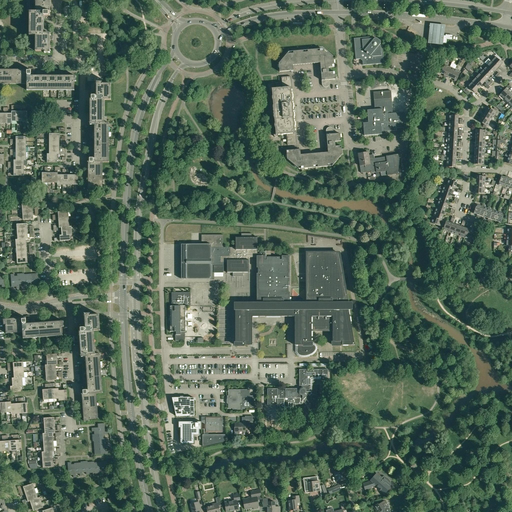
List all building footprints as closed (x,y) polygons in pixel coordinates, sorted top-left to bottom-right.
[(50,16),(50,6),(49,0),(35,0),(36,12),(29,12),(29,36),(36,36),(36,52),(44,52),(44,53),(50,53),(50,35),(44,35),(43,16),(50,16)] [(444,30),(444,25),(429,24),(429,29),(427,44),(442,45),(444,30)] [(452,35),(450,35),(448,35),(445,35),(445,36),(443,36),(442,39),(442,43),(447,43),(447,40),(452,40),(452,35)] [(371,37),(354,39),(356,59),(360,59),(361,58),(363,60),(362,61),(363,65),(384,64),(382,46),(380,44),(380,41),(376,38),(374,39),(371,37)] [(329,80),(335,79),(335,72),(329,72),(328,68),(334,67),(333,59),(322,49),(288,52),(279,63),(279,72),(293,71),(293,65),(320,63),(321,81),(322,84),(322,85),(322,86),(323,86),(323,87),(324,87),(325,87),(326,87),(327,87),(328,86),(329,85),(329,84),(329,83),(329,80)] [(392,52),(389,67),(395,68),(397,53),(392,52)] [(495,57),(491,61),(498,67),(502,63),(495,57)] [(494,72),(498,67),(491,61),(487,65),(494,72)] [(445,77),(449,67),(444,65),(441,64),(440,67),(442,68),(440,73),(444,75),(443,76),(445,77)] [(487,65),(483,69),(490,76),(494,72),(487,65)] [(455,69),(449,67),(445,77),(447,78),(447,77),(451,78),(455,69)] [(27,91),(43,91),(74,91),(74,82),(76,82),(76,76),(31,76),(31,70),(0,69),(0,84),(27,84),(27,91)] [(460,72),(455,69),(451,78),(454,80),(453,81),(456,82),(460,72)] [(490,76),(483,69),(479,73),(486,80),(490,76)] [(482,84),(486,80),(479,73),(475,78),(482,84)] [(282,88),(280,88),(274,89),(274,88),(272,87),(271,87),(269,88),(270,90),(271,91),(272,91),(272,98),(272,99),(273,106),(272,106),(273,119),(274,119),(275,126),(274,126),(275,126),(275,133),(273,134),(274,136),(275,137),(277,137),(278,136),(278,135),(286,134),(287,145),(296,144),(295,134),(295,128),(294,129),(294,124),(295,124),(294,124),(293,115),(294,115),(293,115),(292,106),(293,106),(292,106),(291,92),(292,92),(291,87),(290,77),(281,77),(282,88)] [(475,78),(471,82),(478,88),(482,84),(475,78)] [(104,123),(104,116),(104,100),(111,100),(111,84),(102,84),(102,82),(96,82),(96,96),(90,96),(90,125),(94,125),(94,159),(88,159),(88,190),(94,190),(94,188),(102,188),(102,163),(109,163),(109,162),(109,124),(109,123),(104,123)] [(478,88),(471,82),(467,86),(474,93),(478,88)] [(505,89),(499,96),(503,100),(509,93),(505,89)] [(364,136),(367,136),(382,134),(381,132),(396,131),(396,128),(406,127),(405,112),(393,113),(391,98),(391,91),(373,92),(374,107),(377,107),(377,109),(367,110),(368,123),(363,123),(364,136)] [(511,98),(511,94),(509,93),(503,100),(507,103),(511,98)] [(487,108),(485,112),(493,117),(496,112),(495,111),(497,109),(494,107),(493,109),(487,106),(485,108),(487,108)] [(490,122),(493,117),(485,112),(483,115),(481,114),(480,116),(490,122)] [(490,122),(480,116),(479,117),(481,118),(479,122),(483,125),(482,127),(485,128),(486,126),(487,127),(490,122)] [(300,149),(286,151),(287,159),(299,169),(332,166),(342,154),(341,146),(335,146),(335,142),(341,141),(340,134),(333,134),(333,130),(333,129),(332,129),(332,128),(331,128),(330,127),(329,127),(328,127),(328,128),(327,128),(327,129),(326,129),(326,130),(326,131),(326,132),(326,135),(328,152),(300,155),(300,149)] [(361,173),(365,172),(367,173),(376,172),(376,173),(380,172),(379,163),(383,163),(382,157),(369,159),(368,152),(358,154),(361,173)] [(57,163),(57,155),(49,154),(47,154),(47,163),(57,163)] [(386,157),(382,157),(383,163),(379,163),(380,172),(386,171),(387,176),(398,174),(400,154),(386,156),(386,157)] [(455,162),(446,161),(445,167),(451,167),(451,170),(454,170),(454,167),(455,167),(455,162)] [(503,187),(507,177),(505,176),(505,177),(501,176),(498,185),(503,187)] [(503,187),(509,189),(511,180),(509,179),(509,177),(507,177),(503,187)] [(448,180),(446,185),(453,188),(452,188),(455,189),(457,183),(451,181),(452,179),(449,178),(448,180)] [(453,188),(446,185),(444,184),(442,190),(451,193),(452,188),(453,188)] [(449,198),(451,193),(442,190),(440,195),(449,198)] [(438,201),(447,204),(449,198),(440,195),(438,201)] [(445,209),(447,204),(438,201),(436,206),(445,209)] [(476,216),(478,217),(482,206),(476,204),(473,213),(477,215),(476,216)] [(443,214),(445,209),(436,206),(434,211),(443,214)] [(482,206),(478,217),(480,217),(481,216),(484,217),(487,208),(482,206)] [(487,208),(484,217),(488,218),(487,220),(489,221),(493,210),(487,208)] [(493,210),(489,221),(491,221),(491,220),(495,221),(498,212),(493,210)] [(442,220),(443,214),(434,211),(432,217),(442,220)] [(498,212),(495,221),(499,222),(498,224),(500,224),(504,214),(498,212)] [(445,221),(442,220),(432,217),(430,222),(444,227),(445,221)] [(445,221),(444,227),(442,230),(448,232),(451,223),(445,221)] [(457,225),(451,223),(448,232),(454,234),(457,225)] [(462,227),(457,225),(454,234),(459,236),(462,227)] [(462,227),(459,236),(464,238),(467,229),(462,227)] [(473,231),(467,229),(464,238),(470,240),(472,234),(474,235),(475,232),(473,231)] [(314,345),(313,344),(311,344),(311,342),(311,330),(332,330),(332,342),(332,345),(341,345),(354,345),(348,309),(350,309),(349,303),(347,303),(339,253),(307,253),(307,303),(290,303),(290,292),(288,292),(288,286),(290,286),(290,256),(281,256),(281,260),(280,260),(280,257),(271,257),(271,251),(266,251),(266,253),(257,253),(257,237),(251,237),(251,234),(252,234),(241,234),(241,237),(236,237),(235,237),(235,247),(229,247),(229,256),(220,256),(220,263),(227,263),(227,272),(227,273),(233,273),(233,276),(232,276),(243,276),(243,273),(248,273),(249,273),(248,257),(256,257),(257,268),(258,268),(258,273),(257,273),(257,303),(256,303),(242,304),(242,306),(240,306),(240,305),(239,305),(238,305),(238,306),(237,306),(237,307),(238,307),(238,308),(239,308),(240,308),(240,307),(242,307),(242,309),(235,309),(235,342),(235,345),(244,345),(252,345),(252,317),(294,317),(295,345),(296,345),(296,352),(298,354),(299,355),(301,356),(304,356),(306,356),(308,355),(310,355),(311,354),(313,353),(315,351),(315,349),(316,347),(314,345)] [(229,256),(229,247),(223,247),(223,235),(201,235),(201,244),(182,244),(182,279),(214,279),(214,273),(223,273),(223,272),(227,272),(227,263),(220,263),(220,256),(229,256)] [(10,275),(11,278),(11,280),(11,284),(11,286),(16,286),(16,289),(19,289),(19,287),(18,287),(18,284),(17,274),(17,276),(14,277),(14,274),(10,275)] [(25,284),(25,275),(24,275),(24,274),(17,274),(18,284),(23,284),(23,287),(26,287),(25,284)] [(175,341),(185,341),(185,335),(183,335),(183,332),(185,332),(185,309),(187,309),(188,309),(187,306),(190,306),(190,293),(171,293),(172,303),(172,306),(170,306),(170,332),(175,332),(175,341)] [(98,419),(97,402),(96,393),(103,393),(101,377),(100,353),(98,354),(98,352),(95,352),(95,346),(94,331),(100,331),(99,315),(90,315),(90,314),(84,314),(85,317),(85,323),(85,324),(79,324),(79,328),(79,332),(80,347),(81,355),(81,357),(82,357),(86,357),(87,378),(87,381),(88,385),(88,386),(81,386),(81,390),(82,390),(82,391),(82,400),(83,403),(84,419),(84,421),(89,421),(89,419),(98,419)] [(30,317),(26,318),(25,318),(20,318),(3,319),(4,325),(5,325),(6,333),(23,332),(23,338),(31,338),(63,336),(62,327),(64,327),(63,321),(31,323),(30,324),(30,321),(30,317)] [(297,388),(290,388),(267,389),(267,405),(277,405),(277,409),(295,409),(295,407),(307,407),(308,408),(309,408),(311,407),(312,406),(313,405),(314,404),(315,403),(316,402),(317,401),(318,400),(318,398),(319,397),(317,396),(317,385),(318,385),(318,380),(328,380),(328,369),(299,369),(299,386),(301,386),(301,388),(300,389),(299,389),(299,390),(299,391),(297,391),(297,388)] [(22,378),(12,379),(13,386),(23,386),(22,378)] [(61,390),(58,391),(58,389),(53,389),(54,399),(58,399),(59,401),(59,396),(62,396),(61,390)] [(59,401),(67,400),(67,390),(61,390),(62,396),(59,396),(59,401)] [(249,390),(241,390),(228,390),(228,396),(227,396),(227,404),(228,404),(228,409),(232,408),(232,410),(241,410),(241,409),(242,409),(242,407),(244,407),(244,408),(249,408),(249,407),(254,408),(254,396),(250,396),(249,390)] [(194,398),(190,398),(190,397),(183,397),(183,396),(180,397),(180,398),(172,398),(173,404),(173,407),(174,407),(176,416),(194,416),(194,398)] [(242,422),(242,423),(235,423),(235,434),(235,435),(236,436),(237,436),(239,435),(239,434),(239,431),(245,431),(245,422),(253,422),(253,416),(245,416),(245,417),(242,417),(242,422)] [(201,424),(201,429),(204,429),(204,435),(202,435),(202,447),(206,444),(216,441),(225,441),(225,436),(222,436),(222,435),(208,435),(208,432),(209,432),(215,432),(218,432),(222,432),(222,417),(220,417),(218,417),(218,418),(215,418),(215,417),(209,417),(209,418),(206,418),(201,418),(201,420),(201,424)] [(201,424),(201,422),(200,422),(200,423),(195,422),(195,421),(179,421),(179,427),(180,427),(180,443),(194,444),(194,435),(199,435),(199,429),(201,429),(201,424)] [(92,435),(102,434),(105,434),(105,435),(108,435),(107,432),(104,432),(104,428),(105,428),(104,423),(98,424),(98,428),(92,428),(92,432),(94,431),(94,434),(92,435)] [(53,433),(55,433),(55,428),(44,429),(45,433),(48,433),(48,437),(53,436),(53,433)] [(43,434),(43,440),(43,442),(53,441),(53,439),(53,436),(48,437),(48,433),(45,433),(43,434)] [(75,475),(75,473),(74,463),(74,464),(71,465),(71,462),(68,463),(68,474),(73,474),(73,478),(76,477),(76,475),(75,475)] [(74,463),(75,473),(80,473),(80,476),(83,476),(83,473),(82,473),(82,472),(81,462),(81,463),(74,463)] [(101,473),(101,472),(101,462),(94,463),(95,475),(96,475),(96,472),(99,472),(100,476),(102,475),(102,473),(101,473)] [(108,472),(107,462),(101,462),(101,472),(106,472),(106,475),(109,475),(109,472),(108,472)] [(340,469),(341,469),(333,471),(335,477),(333,477),(334,482),(338,481),(337,480),(343,479),(343,480),(346,479),(345,475),(347,475),(346,472),(345,472),(344,468),(340,469)] [(390,487),(389,487),(391,485),(390,482),(389,480),(388,478),(386,477),(383,476),(382,478),(377,474),(370,480),(371,481),(363,484),(365,490),(371,488),(371,487),(376,485),(380,489),(379,490),(384,494),(390,487)] [(305,492),(305,491),(305,493),(309,492),(309,491),(315,490),(315,491),(315,492),(320,491),(320,490),(323,490),(325,489),(324,485),(320,486),(319,481),(317,481),(317,477),(306,478),(307,480),(306,480),(306,481),(307,481),(307,482),(304,483),(305,492)] [(33,484),(23,487),(25,492),(35,489),(33,484)] [(35,489),(25,492),(26,497),(36,494),(35,489)] [(243,500),(245,509),(253,508),(254,510),(258,509),(257,504),(256,503),(255,501),(262,500),(260,489),(256,490),(256,491),(255,491),(255,490),(250,491),(251,497),(247,498),(248,499),(243,500)] [(233,494),(234,501),(224,502),(225,511),(226,511),(234,511),(234,510),(236,510),(236,511),(238,510),(237,501),(240,500),(239,493),(235,494),(235,495),(233,495),(233,494)] [(36,494),(26,497),(28,502),(30,501),(38,498),(36,494)] [(293,500),(288,501),(289,511),(297,510),(297,503),(300,503),(299,496),(292,497),(293,500)] [(32,506),(41,503),(40,497),(38,498),(30,501),(32,506)] [(222,508),(220,501),(219,497),(216,499),(217,504),(214,505),(214,506),(211,506),(210,506),(210,507),(207,507),(206,504),(206,505),(207,511),(219,511),(218,508),(222,508)] [(267,507),(267,511),(279,511),(280,507),(275,507),(275,502),(267,503),(267,498),(263,499),(263,507),(267,507)] [(190,501),(191,504),(190,504),(191,511),(200,511),(198,502),(197,499),(190,501)] [(379,511),(381,511),(390,511),(389,508),(387,508),(387,507),(386,508),(384,505),(386,503),(384,501),(378,505),(377,504),(379,503),(379,502),(373,506),(373,507),(376,511),(375,511),(377,511),(378,511),(379,511)] [(41,503),(32,506),(33,511),(43,508),(41,503)]
